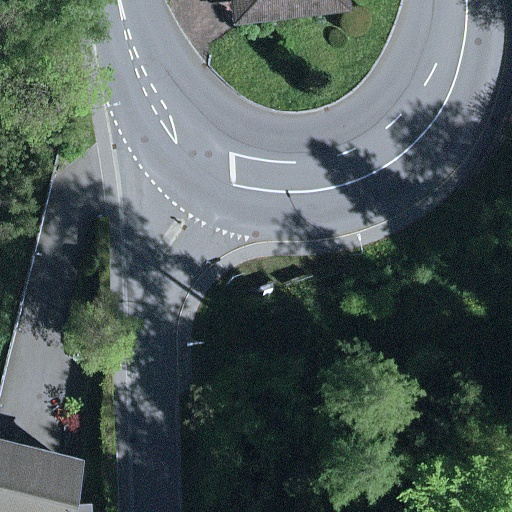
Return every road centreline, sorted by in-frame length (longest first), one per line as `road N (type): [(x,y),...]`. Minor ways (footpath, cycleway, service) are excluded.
road 1 (secondary): [(465,0),(457,78),(424,136),(373,172),(342,185),(288,190),(245,185),(209,164)]
road 2 (residential): [(209,164),(162,254),(153,356),(162,511)]
road 3 (secondary): [(209,164),(177,134),(142,80),(119,0)]
